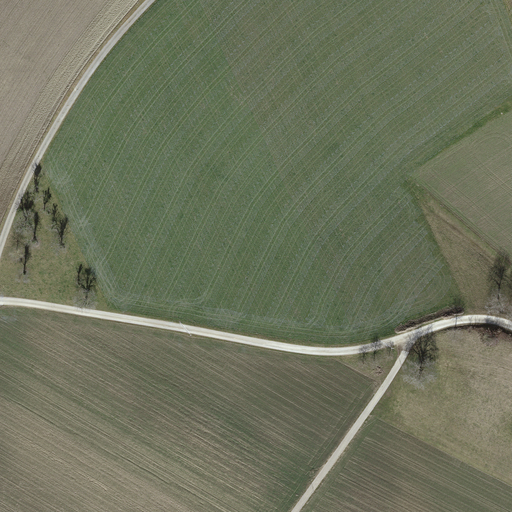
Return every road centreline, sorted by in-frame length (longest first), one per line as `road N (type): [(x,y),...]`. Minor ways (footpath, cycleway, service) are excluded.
road 1 (track): [(511,327),(474,319),(328,352),(0,306)]
road 2 (track): [(0,249),(34,165),(94,65),(153,0)]
road 3 (track): [(410,336),(402,366),(296,511)]
